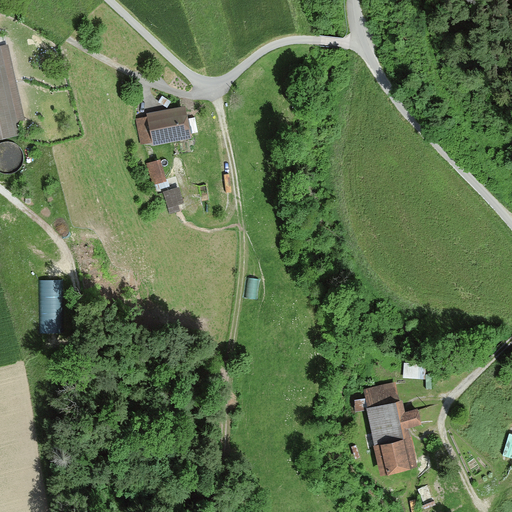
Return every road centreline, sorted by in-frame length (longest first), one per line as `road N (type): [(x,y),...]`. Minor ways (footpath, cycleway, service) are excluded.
road 1 (track): [(211,81),(242,245),(212,511)]
road 2 (unclassified): [(362,44),(284,41),(211,81),(187,72),(108,0)]
road 3 (unclassified): [(362,44),(408,115),(511,224)]
road 4 (track): [(423,0),(436,66),(498,174),(503,214)]
road 5 (track): [(485,511),(442,417),(454,391),(511,339)]
